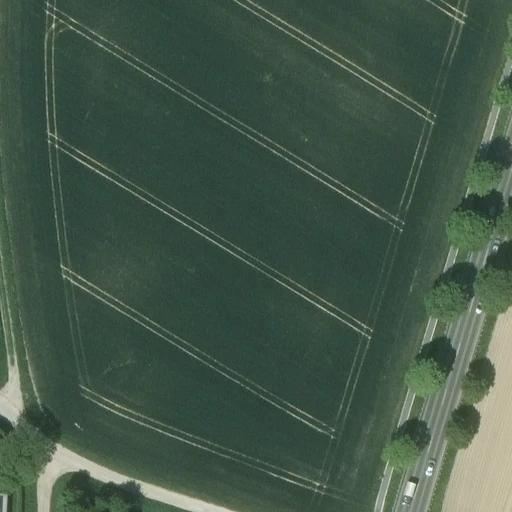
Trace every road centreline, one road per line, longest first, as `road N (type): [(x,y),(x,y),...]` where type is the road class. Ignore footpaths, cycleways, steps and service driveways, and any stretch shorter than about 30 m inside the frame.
road 1 (primary): [(409,511),(511,167)]
road 2 (track): [(0,404),(71,463),(199,511)]
road 3 (track): [(10,412),(14,378),(0,267)]
